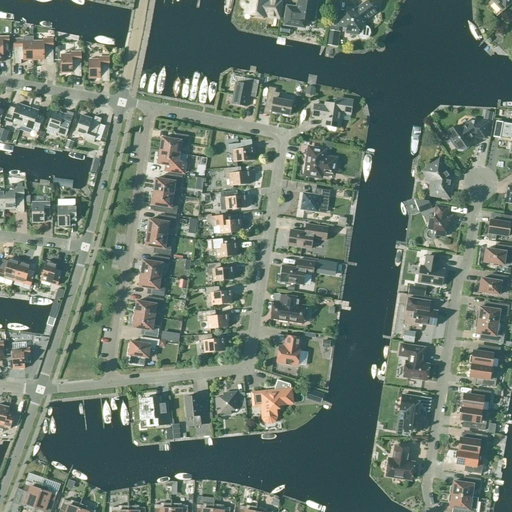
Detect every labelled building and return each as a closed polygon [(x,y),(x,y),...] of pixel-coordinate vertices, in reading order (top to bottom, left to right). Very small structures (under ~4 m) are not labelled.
[(246,0),(247,1),(243,3),(246,7),(245,14),(273,18),(280,19),(283,1),(275,0),(246,0)] [(316,1),(310,0),(297,0),(296,8),(287,7),(284,25),(304,28),(305,20),(313,22),(313,19),(314,18),(315,12),(314,10),(316,1)] [(376,12),(377,2),(367,1),(357,9),(346,7),(345,16),(340,15),(338,27),(346,28),(346,33),(356,34),(357,35),(358,38),(362,39),(365,39),(368,37),(369,34),(369,30),(367,27),(364,26),(365,20),(376,12)] [(9,52),(9,37),(0,37),(0,62),(3,62),(3,52),(9,52)] [(33,60),(33,41),(23,42),(23,39),(13,39),(14,64),(21,64),(21,59),(23,59),(23,60),(33,60)] [(43,41),(33,41),(33,60),(43,60),(43,59),(45,59),(46,64),(53,64),(53,39),(43,39),(43,41)] [(61,74),(71,73),(71,72),(73,72),(73,77),(81,77),(81,52),(71,52),(71,55),(61,55),(61,74)] [(89,79),(99,78),(99,77),(102,77),(102,82),(109,82),(109,57),(99,57),(99,60),(89,60),(89,79)] [(257,81),(245,79),(244,86),(235,84),(231,105),(246,107),(248,96),(255,98),(257,81)] [(315,89),(306,87),(305,94),(314,96),(315,89)] [(272,106),(271,112),(289,115),(291,102),(277,100),(278,94),(274,93),(275,89),(268,88),(265,104),(272,106)] [(343,99),(339,99),(338,105),(325,103),(324,106),(314,105),(312,117),(323,118),(322,125),(339,128),(342,113),(350,115),(351,110),(351,109),(351,108),(351,107),(351,106),(350,104),(349,103),(348,102),(347,101),(346,100),(344,100),(343,99)] [(4,121),(21,126),(27,107),(17,104),(15,108),(9,106),(4,121)] [(27,107),(21,126),(37,132),(42,118),(36,116),(38,111),(27,107)] [(63,115),(63,114),(53,110),(47,128),(56,132),(56,134),(65,137),(73,114),(66,111),(65,116),(63,115)] [(91,120),(91,119),(81,115),(75,133),(84,136),(84,139),(93,142),(101,119),(94,116),(93,121),(91,120)] [(484,138),(487,123),(471,120),(461,127),(456,126),(449,131),(448,136),(456,149),(462,150),(469,145),(470,140),(469,139),(473,136),(484,138)] [(509,152),(510,152),(511,151),(511,124),(496,122),(501,123),(499,136),(498,136),(507,138),(507,137),(510,138),(511,139),(511,140),(511,141),(511,144),(511,143),(509,152)] [(159,151),(179,154),(180,145),(186,146),(188,136),(173,133),(172,139),(161,138),(159,151)] [(74,142),(67,140),(65,148),(71,150),(74,142)] [(254,154),(254,148),(241,149),(241,144),(227,145),(228,151),(233,150),(234,162),(253,160),(252,154),(254,154)] [(324,151),(309,149),(307,167),(304,168),(304,170),(306,171),(305,174),(310,175),(311,177),(314,178),(315,176),(317,176),(318,172),(323,173),(325,171),(333,173),(333,169),(336,168),(336,166),(334,165),(335,160),(323,158),(324,151)] [(178,162),(179,154),(159,151),(157,164),(168,166),(167,172),(182,174),(184,163),(178,162)] [(452,177),(439,160),(423,172),(431,183),(429,195),(449,198),(452,178),(452,177)] [(237,173),(237,167),(223,169),(224,179),(229,178),(230,186),(249,184),(249,178),(250,178),(250,172),(237,173)] [(155,179),(153,192),(173,195),(174,186),(180,187),(182,176),(167,174),(166,180),(155,179)] [(13,190),(4,191),(4,209),(14,209),(14,208),(16,208),(16,213),(24,212),(23,188),(13,188),(13,190)] [(315,195),(302,193),(300,210),(304,211),(304,212),(306,214),(310,215),(312,213),(312,212),(317,213),(318,205),(328,206),(330,191),(316,189),(315,195)] [(234,197),(233,191),(220,192),(221,203),(226,202),(226,210),(246,208),(245,202),(247,202),(246,196),(234,197)] [(173,195),(153,192),(151,205),(162,207),(161,213),(176,215),(177,204),(172,203),(173,195)] [(428,201),(421,200),(414,199),(419,211),(430,207),(428,201)] [(49,202),(32,203),(32,223),(44,223),(43,218),(50,217),(49,202)] [(449,207),(436,205),(433,221),(429,220),(428,229),(425,232),(424,234),(424,237),(426,240),(429,241),(432,240),(434,238),(435,235),(444,237),(445,229),(450,230),(452,216),(448,215),(449,207)] [(75,206),(57,206),(58,226),(69,226),(69,221),(75,221),(75,206)] [(147,233),(167,236),(168,227),(174,228),(175,217),(161,215),(160,221),(149,219),(147,233)] [(227,215),(211,217),(206,217),(206,223),(212,223),(212,227),(220,226),(221,234),(240,232),(239,226),(241,226),(241,220),(228,221),(227,215)] [(511,216),(502,215),(501,222),(490,220),(488,234),(508,237),(510,224),(511,224),(511,216)] [(328,228),(306,224),(305,232),(290,230),(288,246),(311,249),(312,239),(326,241),(328,228)] [(165,244),(167,236),(147,233),(145,246),(156,248),(155,254),(170,256),(171,245),(165,244)] [(237,249),(237,244),(224,245),(224,239),(205,241),(206,251),(216,250),(217,258),(236,256),(236,250),(237,249)] [(511,258),(511,248),(511,246),(497,245),(497,251),(485,249),(483,262),(490,263),(490,266),(498,267),(499,265),(503,265),(505,257),(511,258)] [(140,274),(160,277),(163,277),(165,276),(166,274),(167,271),(168,269),(168,265),(169,258),(154,256),(153,262),(143,260),(140,274)] [(439,258),(426,256),(424,267),(420,266),(418,282),(441,286),(443,270),(437,269),(439,258)] [(0,276),(14,281),(19,262),(9,259),(7,263),(1,261),(0,265),(0,276)] [(314,262),(298,260),(297,268),(282,266),(280,277),(279,276),(279,281),(303,285),(304,274),(312,275),(314,262)] [(46,261),(40,280),(57,286),(61,271),(55,269),(57,265),(46,261)] [(318,261),(316,273),(334,275),(335,263),(318,261)] [(30,265),(19,262),(14,281),(30,286),(35,272),(29,270),(30,265)] [(221,263),(207,264),(208,274),(213,274),(214,281),(233,280),(232,274),(234,274),(233,268),(221,269),(221,263)] [(159,285),(160,277),(140,274),(138,287),(149,288),(148,294),(163,297),(165,286),(159,285)] [(506,287),(508,277),(493,274),(492,280),(481,278),(480,284),(478,284),(477,291),(479,291),(479,292),(499,295),(500,286),(506,287)] [(232,297),(232,291),(219,292),(219,287),(205,288),(206,294),(211,293),(212,305),(231,303),(230,297),(232,297)] [(55,318),(63,291),(57,289),(54,299),(49,316),(55,318)] [(134,315),(154,318),(155,309),(161,310),(163,299),(148,297),(147,303),(136,301),(134,315)] [(282,303),(275,302),(273,318),(298,322),(299,314),(301,314),(302,306),(298,306),(299,300),(283,298),(282,303)] [(430,301),(407,298),(406,311),(413,312),(412,319),(421,321),(421,324),(435,326),(437,311),(428,310),(430,301)] [(476,312),(475,320),(498,323),(499,315),(507,316),(509,305),(492,303),(491,309),(479,307),(479,313),(476,312)] [(229,321),(228,315),(216,316),(215,310),(201,312),(202,318),(202,322),(207,321),(208,329),(227,327),(227,321),(229,321)] [(153,326),(154,318),(134,315),(132,328),(143,329),(142,335),(157,338),(159,327),(153,326)] [(498,323),(475,320),(474,328),(476,328),(475,334),(487,335),(486,342),(502,344),(503,333),(496,332),(498,323)] [(415,333),(404,331),(403,340),(414,342),(415,333)] [(212,340),(211,334),(198,335),(198,341),(203,341),(205,353),(224,351),(223,345),(225,345),(224,339),(212,340)] [(300,338),(286,336),(284,348),(279,347),(276,362),(285,363),(286,365),(289,365),(291,364),(297,365),(300,350),(298,350),(300,338)] [(159,340),(142,337),(141,343),(130,342),(128,355),(131,356),(129,364),(144,366),(145,358),(148,358),(149,349),(155,350),(156,346),(158,346),(159,340)] [(330,341),(323,340),(322,347),(329,348),(330,341)] [(425,348),(410,346),(399,344),(398,356),(408,358),(408,361),(405,361),(403,377),(426,381),(429,365),(421,364),(422,360),(423,360),(425,348)] [(471,364),(491,367),(492,359),(498,359),(500,348),(485,346),(484,352),(473,351),(471,364)] [(13,369),(24,369),(24,361),(29,361),(30,363),(29,348),(11,350),(13,369)] [(490,375),(491,367),(471,364),(469,377),(480,379),(479,385),(494,387),(496,376),(490,375)] [(292,403),(290,384),(277,380),(275,386),(275,387),(274,389),(274,390),(274,391),(254,393),(259,393),(260,406),(262,406),(263,417),(263,419),(265,421),(268,422),(271,422),(274,420),(275,417),(275,416),(274,405),(292,403)] [(311,400),(314,392),(308,390),(306,398),(311,400)] [(463,394),(461,407),(481,410),(483,402),(489,403),(490,392),(476,390),(475,396),(463,394)] [(236,392),(223,394),(223,398),(215,399),(216,408),(220,408),(221,415),(231,414),(230,410),(246,409),(244,393),(237,394),(236,392)] [(418,398),(402,395),(400,410),(405,411),(403,429),(413,431),(413,432),(415,432),(415,431),(419,431),(422,410),(416,409),(418,398)] [(199,409),(198,396),(185,397),(187,417),(193,417),(194,425),(208,424),(206,408),(199,409)] [(161,411),(159,398),(141,400),(142,409),(139,410),(140,420),(156,418),(157,425),(169,424),(168,410),(161,411)] [(0,405),(0,426),(10,429),(13,414),(12,416),(7,415),(9,408),(0,405)] [(481,410),(461,407),(461,408),(459,407),(458,415),(460,415),(459,420),(471,422),(470,429),(484,431),(486,420),(480,419),(481,410)] [(460,438),(458,451),(478,454),(479,446),(485,446),(487,436),(472,434),(471,439),(460,438)] [(409,448),(394,446),(392,460),(389,460),(389,459),(388,459),(385,476),(386,476),(411,479),(411,480),(414,463),(413,463),(413,464),(405,463),(406,459),(407,459),(408,458),(409,448)] [(478,454),(458,451),(456,464),(467,466),(466,472),(481,474),(482,463),(477,462),(478,454)] [(451,494),(471,497),(472,489),(478,490),(480,479),(465,477),(464,483),(453,481),(451,494)] [(35,504),(42,485),(32,481),(31,483),(25,481),(22,490),(17,488),(12,502),(24,507),(26,501),(35,504)] [(52,488),(42,485),(35,504),(44,508),(42,511),(50,511),(57,492),(51,490),(52,488)] [(475,511),(477,498),(471,497),(451,494),(449,508),(457,509),(456,511),(475,511)] [(77,511),(80,503),(70,500),(70,502),(64,500),(59,511),(77,511)] [(80,503),(77,511),(94,511),(95,511),(90,509),(90,507),(80,503)] [(170,511),(171,503),(160,503),(160,505),(154,505),(153,511),(170,511)] [(181,504),(171,503),(170,511),(187,511),(187,506),(181,506),(181,504)] [(212,511),(213,504),(203,503),(202,505),(196,505),(195,511),(212,511)]
